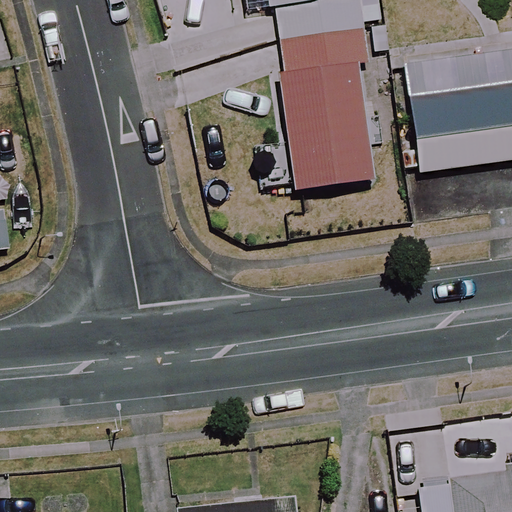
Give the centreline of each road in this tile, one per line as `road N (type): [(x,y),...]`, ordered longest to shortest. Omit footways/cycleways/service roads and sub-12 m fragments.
road 1 (tertiary): [(511,313),(144,359)]
road 2 (residential): [(144,359),(81,0)]
road 3 (tertiary): [(144,359),(0,371)]
